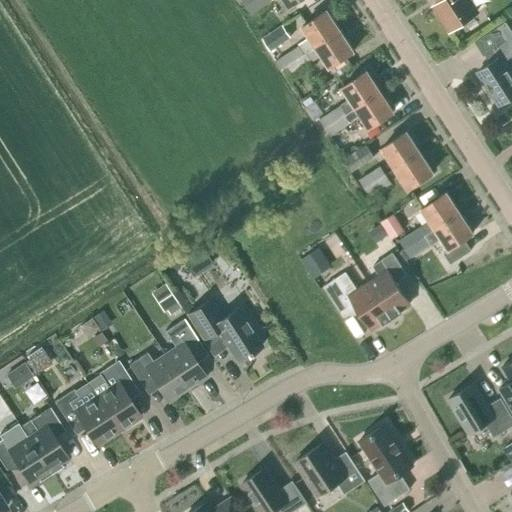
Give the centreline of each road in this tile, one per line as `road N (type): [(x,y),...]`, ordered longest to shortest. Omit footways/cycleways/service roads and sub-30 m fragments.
road 1 (residential): [(131,476),(307,379),(391,364)]
road 2 (unclassified): [(511,209),(373,0)]
road 3 (residential): [(477,511),(391,364)]
road 4 (residential): [(391,364),(511,291)]
